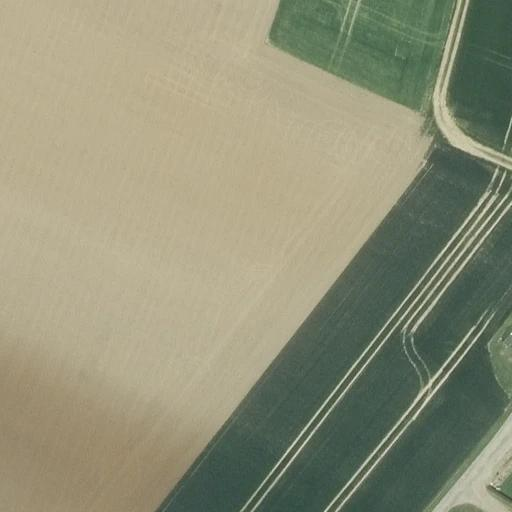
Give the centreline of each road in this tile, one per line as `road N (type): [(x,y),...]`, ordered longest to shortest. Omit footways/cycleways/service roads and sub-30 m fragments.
road 1 (track): [(459,0),(429,121),(511,159)]
road 2 (track): [(511,413),(440,511)]
